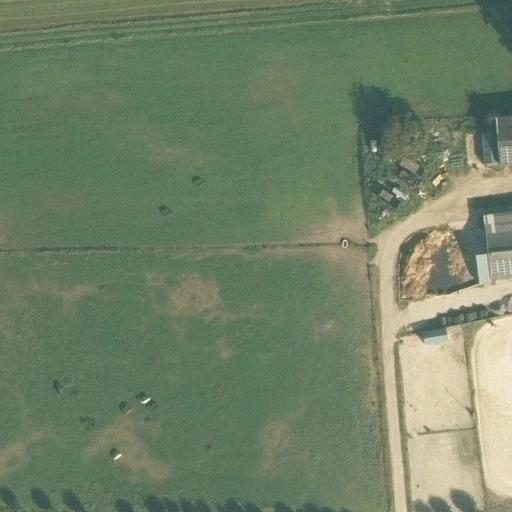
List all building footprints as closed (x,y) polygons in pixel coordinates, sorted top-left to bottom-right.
[(500,166),(511,164),(511,116),(495,118),(500,166)] [(497,161),(494,131),(483,132),(486,162),(497,161)] [(485,229),(511,226),(511,212),(483,216),(485,229)] [(490,279),(511,276),(511,226),(485,229),(488,254),(490,279)] [(490,279),(488,254),(476,256),(480,287),(491,282),(490,279)]
